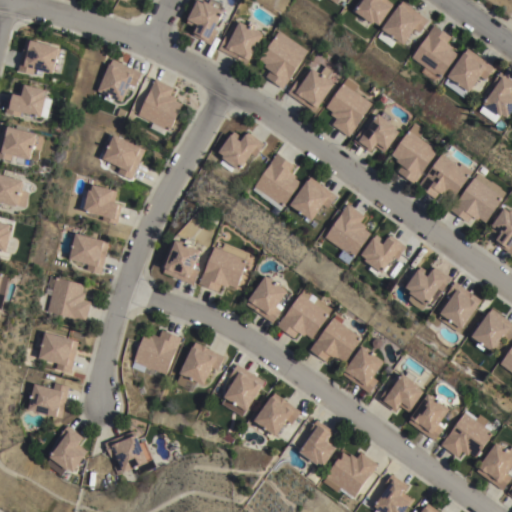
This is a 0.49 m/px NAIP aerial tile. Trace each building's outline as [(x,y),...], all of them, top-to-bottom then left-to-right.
[(214,30),(217,32),(210,46),(192,36),(196,29),(185,23),(196,2),(202,5),(203,3),(207,5),(209,0),(212,0),(222,5),(219,11),(223,13),(214,30)] [(364,0),(385,0),(394,6),(379,28),(374,24),(373,26),(369,24),(366,28),(353,19),(356,14),(353,12),(359,3),(361,4),(364,0)] [(428,21),(419,33),(417,31),(415,34),(413,33),(403,47),(395,42),(391,48),(377,38),(402,2),(428,21)] [(247,66),(218,50),(225,37),(230,40),(239,24),(247,28),(250,22),(258,26),(255,32),(263,36),(247,66)] [(433,26),(451,38),(447,44),(453,48),(451,50),(458,55),(442,80),(439,78),(436,83),(420,73),(424,67),(411,59),(433,26)] [(308,52),(282,90),(265,78),(270,72),(263,67),(265,65),(258,61),(279,31),(308,52)] [(53,69),(35,64),(33,72),(18,68),(26,36),(30,37),(31,34),(60,41),(53,69)] [(494,68),(485,81),(481,78),(469,95),(467,93),(463,98),(443,84),(467,50),(494,68)] [(144,71),(138,85),(129,81),(121,100),(113,97),(111,103),(103,99),(106,91),(97,87),(109,59),(111,59),(112,57),(144,71)] [(297,81),(302,85),(312,71),(334,86),(317,111),(316,110),(314,113),(288,95),(297,81)] [(496,89),(491,86),(500,73),(511,80),(511,115),(508,121),(503,117),(501,119),(499,118),(495,124),(478,113),(484,104),(485,105),(496,89)] [(156,76),(174,85),(171,92),(177,95),(175,98),(183,102),(169,129),(166,127),(163,134),(149,127),(152,121),(137,113),(156,76)] [(372,105),(349,138),(332,126),(336,120),(330,116),(332,113),(326,109),(348,77),(359,84),(354,92),(372,105)] [(47,116),(21,109),(19,114),(5,110),(10,90),(12,91),(13,88),(18,90),(21,81),(24,81),(25,79),(46,84),(44,91),(46,91),(46,95),(52,97),(47,116)] [(395,130),(395,131),(399,135),(386,153),(385,152),(383,154),(375,148),(371,154),(353,141),(362,129),(367,132),(378,117),(395,130)] [(0,134),(3,122),(7,123),(8,121),(37,128),(30,156),(12,151),(10,158),(0,156),(0,134)] [(414,185),(397,173),(402,167),(396,162),(397,160),(392,156),(415,124),(424,131),(419,139),(437,152),(414,185)] [(235,163),(230,170),(219,161),(223,155),(221,153),(222,151),(217,148),(230,130),(232,131),(233,129),(241,135),(246,128),(264,141),(254,154),(250,150),(238,166),(235,163)] [(141,142),(140,144),(146,147),(132,177),(118,170),(121,163),(102,155),(106,147),(103,146),(106,138),(110,140),(115,130),(141,142)] [(254,185),(253,184),(277,151),(295,164),(291,170),(295,174),(294,176),(300,181),(279,209),(252,188),(254,185)] [(459,168),(461,164),(473,172),(453,200),(446,196),(444,198),(439,194),(434,200),(417,188),(425,176),(426,177),(441,155),(459,168)] [(0,169),(3,170),(4,168),(24,174),(22,180),(32,183),(26,206),(0,198),(0,169)] [(490,183),(492,183),(502,190),(503,192),(506,194),(502,199),(503,199),(485,224),(479,219),(477,222),(474,219),(469,226),(450,212),(474,178),(475,179),(478,174),(490,183)] [(336,193),(327,206),(322,202),(311,217),(298,207),(295,208),(292,206),(292,203),(288,201),(307,176),(308,177),(310,175),(336,193)] [(83,187),(88,189),(89,186),(91,186),(93,180),(114,186),(113,188),(117,189),(115,198),(120,199),(119,202),(122,203),(117,222),(102,218),(104,213),(79,206),(83,187)] [(348,202),(364,214),(360,220),(366,225),(364,227),(370,231),(347,263),(341,258),(344,254),(341,252),(342,249),(324,236),(348,202)] [(511,256),(495,245),(500,238),(490,231),(504,211),(510,215),(511,213),(511,256)] [(0,217),(10,220),(9,227),(12,227),(6,249),(0,247),(0,217)] [(105,236),(104,239),(109,240),(101,272),(86,268),(88,261),(69,256),(76,229),(105,236)] [(380,269),(375,276),(367,269),(371,262),(364,257),(366,255),(360,251),(373,233),(374,234),(376,233),(384,239),(389,232),(406,245),(397,257),(393,254),(381,270),(380,269)] [(165,264),(163,263),(174,236),(200,247),(193,264),(198,266),(197,268),(198,269),(192,283),(163,271),(165,264)] [(248,251),(245,258),(246,258),(235,286),(228,283),(227,286),(220,283),(217,290),(198,282),(214,245),(219,247),(220,244),(222,245),(224,241),(248,251)] [(409,289),(410,287),(405,284),(418,266),(419,267),(420,265),(429,271),(434,264),(452,277),(442,290),(437,287),(426,302),(409,289)] [(0,270),(9,273),(0,308),(0,270)] [(249,297),(248,296),(264,272),(286,288),(275,305),(280,309),(272,321),(245,303),(249,297)] [(52,289),(46,287),(49,274),(55,276),(55,275),(84,282),(82,290),(86,291),(84,298),(91,300),(86,321),(46,310),(52,289)] [(481,298),(458,331),(438,316),(441,311),(440,310),(450,295),(446,293),(455,280),(481,298)] [(331,307),(328,312),(329,312),(311,337),(305,333),(303,335),(297,330),(293,336),(277,324),(304,287),(331,307)] [(511,321),(511,334),(509,338),(504,335),(494,349),(486,344),(482,349),(475,344),(479,339),(472,333),(489,308),(490,309),(492,307),(511,321)] [(344,361),(338,356),(336,358),(331,354),(326,360),(310,348),(333,315),(334,316),(336,312),(344,318),(341,322),(362,336),(344,361)] [(423,322),(426,318),(431,322),(427,326),(423,322)] [(164,372),(162,377),(152,373),(152,374),(131,366),(144,332),(152,335),(153,332),(159,335),(162,328),(181,336),(167,373),(164,372)] [(55,367),(57,360),(38,355),(45,329),(74,337),(73,338),(78,340),(70,371),(55,367)] [(194,341),(224,355),(218,369),(212,366),(205,382),(197,379),(195,383),(187,379),(184,385),(176,382),(181,371),(180,371),(194,341)] [(384,359),(372,375),(378,379),(369,392),(342,373),(345,368),(344,368),(362,343),(384,359)] [(511,371),(499,361),(511,343),(511,371)] [(264,380),(245,408),(223,394),(233,379),(228,376),(237,362),(264,380)] [(383,370),(387,365),(392,368),(388,373),(383,370)] [(421,383),(419,385),(424,389),(409,411),(399,404),(394,410),(378,399),(387,386),(390,389),(403,370),(421,383)] [(27,408),(34,381),(54,386),(55,381),(69,385),(61,417),(27,408)] [(450,406),(447,411),(450,413),(447,417),(444,415),(441,419),(447,424),(443,429),(442,428),(434,439),(408,421),(411,416),(411,415),(428,390),(450,406)] [(300,410),(291,423),(285,419),(275,434),(253,418),(270,393),(271,394),(273,391),(300,410)] [(477,417),(479,414),(488,420),(486,423),(495,430),(476,456),(470,451),(468,454),(462,450),(458,456),(441,444),(466,409),(477,417)] [(311,432),(308,430),(316,418),(333,430),(328,437),(337,443),(323,464),(318,461),(317,462),(299,449),(311,432)] [(62,437),(59,435),(67,424),(85,438),(80,444),(87,450),(72,470),(67,466),(66,468),(65,468),(59,475),(44,464),(50,456),(48,455),(62,437)] [(141,442),(145,440),(152,458),(148,459),(148,460),(123,471),(116,454),(110,456),(108,450),(104,452),(102,447),(106,445),(104,442),(135,429),(141,442)] [(509,450),(511,446),(511,466),(507,473),(511,476),(502,489),(476,470),(480,465),(479,465),(497,440),(509,450)] [(336,492),(322,481),(326,475),(325,474),(342,450),(348,455),(350,452),(356,457),(361,451),(378,463),(354,495),(341,486),(336,492)] [(402,511),(374,511),(369,508),(372,504),(373,505),(386,487),(382,485),(391,473),(408,484),(402,492),(412,498),(402,511)] [(419,511),(424,505),(425,506),(427,503),(440,511),(419,511)]
